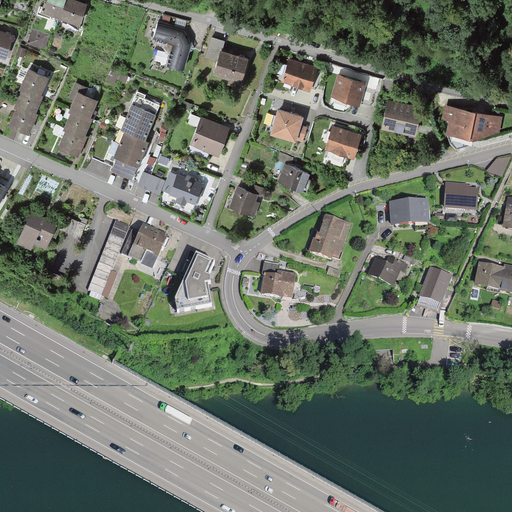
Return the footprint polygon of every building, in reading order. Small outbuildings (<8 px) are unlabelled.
[(71,0),(46,0),(43,9),(79,22),(85,5),(73,1),(71,0)] [(167,67),(184,71),(191,45),(190,42),(184,30),(178,29),(159,23),(154,40),(164,43),(163,47),(165,50),(167,53),(171,55),(167,67)] [(28,44),(47,49),(52,33),(33,27),(28,44)] [(0,55),(7,57),(14,32),(0,28),(0,55)] [(240,82),(248,58),(231,53),(220,50),(213,73),(240,82)] [(282,82),(310,90),(317,68),(308,65),(289,59),(282,82)] [(21,89),(40,96),(43,89),(48,78),(27,69),(20,88),(21,89)] [(331,97),(360,105),(366,82),(355,79),(338,74),(331,97)] [(16,107),(34,115),(38,107),(42,97),(40,96),(21,89),(14,106),(16,107)] [(70,110),(89,118),(92,111),(97,99),(77,91),(69,109),(70,110)] [(125,132),(145,141),(148,136),(153,124),(161,105),(146,99),(147,96),(137,92),(121,131),(125,132)] [(381,130),(416,136),(422,107),(409,104),(387,100),(381,130)] [(8,127),(29,135),(33,126),(37,116),(34,115),(16,107),(8,127)] [(499,133),(501,117),(468,111),(448,107),(446,118),(451,119),(448,139),(456,149),(499,133)] [(270,134),(296,142),(297,140),(302,142),(307,127),(301,125),(303,117),(297,115),(278,109),(270,134)] [(65,129),(84,136),(87,129),(91,118),(89,118),(70,110),(63,128),(65,129)] [(192,143),(218,154),(230,127),(221,123),(203,116),(192,143)] [(326,150),(354,158),(361,134),(353,131),(333,126),(326,150)] [(57,148),(78,156),(81,148),(86,137),(84,136),(65,129),(57,148)] [(137,168),(138,168),(141,162),(146,150),(149,142),(145,141),(125,132),(114,158),(117,159),(137,168)] [(169,159),(161,156),(159,162),(167,165),(169,159)] [(511,157),(496,159),(487,171),(502,176),(511,157)] [(137,168),(117,159),(112,171),(132,180),(137,168)] [(279,182),(302,190),(308,172),(292,166),(285,164),(279,182)] [(166,181),(162,190),(170,193),(169,195),(176,198),(175,203),(186,207),(187,203),(196,207),(205,185),(196,181),(197,178),(193,177),(186,174),(185,176),(171,170),(166,181)] [(162,190),(166,181),(145,172),(139,185),(161,194),(162,190)] [(445,207),(478,209),(479,187),(469,187),(469,183),(446,182),(445,207)] [(266,189),(254,184),(251,192),(258,195),(263,197),(266,189)] [(229,207),(255,218),(261,203),(256,201),(258,195),(251,192),(238,187),(229,207)] [(503,228),(511,229),(511,198),(507,198),(503,228)] [(391,225),(430,221),(428,199),(412,200),(389,202),(391,225)] [(36,245),(47,250),(53,235),(59,223),(32,211),(17,244),(33,251),(36,245)] [(332,256),(341,259),(353,223),(326,214),(320,233),(316,232),(310,252),(331,259),(332,256)] [(85,226),(67,218),(62,231),(79,238),(85,226)] [(102,294),(129,225),(116,220),(89,289),(102,294)] [(155,268),(168,232),(144,223),(141,232),(133,228),(123,253),(143,261),(142,263),(155,268)] [(216,263),(198,254),(176,301),(178,312),(213,306),(209,287),(209,283),(212,283),(211,275),(216,263)] [(370,276),(395,287),(398,281),(401,282),(409,265),(391,257),(387,265),(380,262),(377,260),(370,276)] [(261,295),(293,299),(296,272),(283,271),(280,270),(281,264),(265,262),(261,295)] [(475,288),(511,295),(511,267),(505,266),(504,270),(480,265),(475,288)] [(341,271),(330,267),(327,273),(338,277),(341,271)] [(440,314),(445,299),(443,298),(452,275),(431,267),(421,295),(422,296),(418,305),(440,314)]
